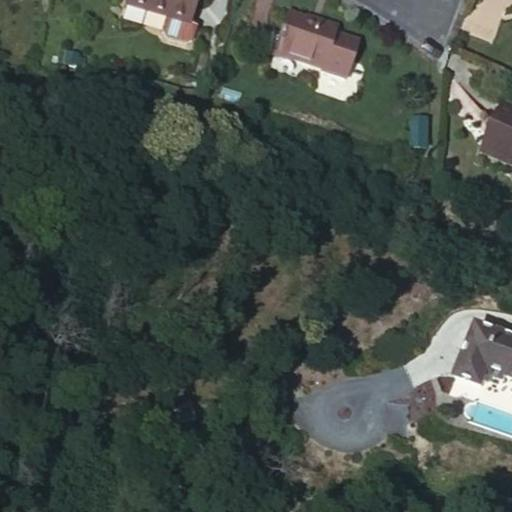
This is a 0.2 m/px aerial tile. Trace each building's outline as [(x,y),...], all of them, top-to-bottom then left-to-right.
[(125,0),(124,8),(186,25),(193,0),(125,0)] [(335,29),(315,22),(314,27),(301,22),(285,16),(273,53),(321,70),(320,73),(343,81),(356,44),(333,35),(335,29)] [(315,22),(303,17),(301,22),(314,27),(315,22)] [(80,33),(68,31),(66,41),(78,43),(80,33)] [(511,112),(500,107),(489,130),(495,132),(491,140),(486,139),(479,154),(511,168),(511,112)] [(405,150),(422,151),(423,120),(405,121),(405,150)] [(495,132),(489,130),(486,139),(491,140),(495,132)] [(501,354),(457,347),(511,387),(511,350),(502,349),(501,354)] [(484,382),(459,367),(455,380),(481,389),(484,382)]
